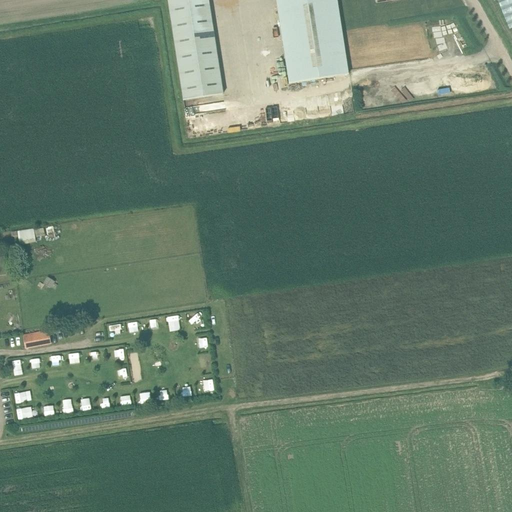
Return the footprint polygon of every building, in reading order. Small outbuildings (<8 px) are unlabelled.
[(275,0),(289,84),(348,74),(336,0),(275,0)] [(72,234),(83,233),(82,222),(71,222),(72,234)] [(51,288),(52,287),(55,289),(57,285),(54,283),(55,282),(47,277),(43,284),(51,288)] [(179,326),(178,315),(168,316),(169,326),(179,326)] [(25,350),(51,345),(49,330),(22,336),(25,350)] [(194,337),(194,348),(208,347),(208,336),(194,337)] [(110,361),(123,359),(121,347),(108,348),(110,361)] [(99,351),(89,350),(88,360),(99,361),(99,351)] [(137,351),(129,353),(134,381),(142,380),(137,351)] [(69,354),(69,369),(79,368),(79,353),(69,354)] [(61,355),(50,356),(51,366),(62,365),(61,355)] [(196,357),(196,366),(210,366),(209,356),(196,357)] [(31,370),(41,369),(41,358),(31,358),(31,370)] [(127,366),(117,367),(119,379),(128,378),(127,366)] [(159,391),(160,401),(169,399),(168,389),(159,391)] [(16,403),(27,402),(26,391),(14,392),(16,403)] [(100,394),(102,408),(110,407),(108,393),(100,394)] [(79,397),(83,411),(94,409),(90,394),(79,397)] [(64,413),(72,412),(71,398),(63,398),(64,413)] [(53,401),(43,402),(45,416),(55,415),(53,401)] [(18,419),(33,418),(31,407),(17,408),(18,419)]
